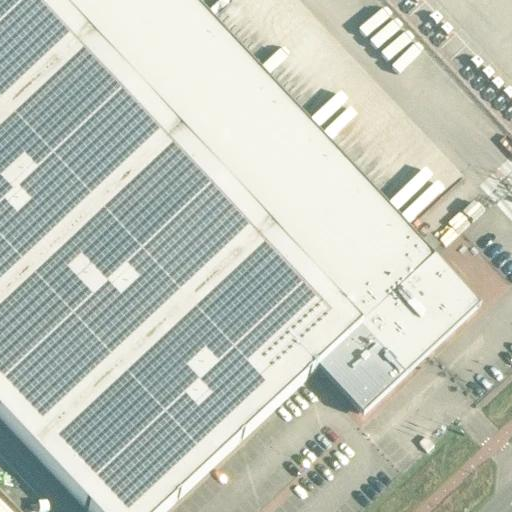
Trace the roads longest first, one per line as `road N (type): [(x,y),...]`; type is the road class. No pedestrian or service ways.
road 1 (unknown): [(511,172),(338,0),(504,0),(511,8)]
road 2 (unknown): [(298,511),(397,414),(421,402),(475,413),(511,468)]
